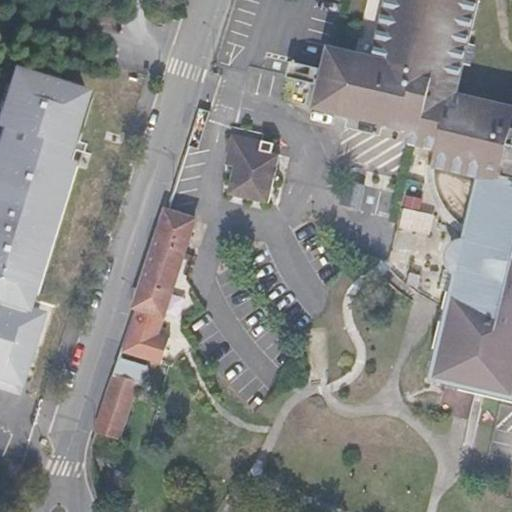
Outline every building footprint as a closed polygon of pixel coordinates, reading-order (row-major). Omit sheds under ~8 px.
[(511,110),(457,98),(479,0),(382,0),(368,61),(330,51),(325,74),(289,65),(285,83),(321,91),(316,112),(408,133),(406,147),(438,154),(434,170),(436,188),(441,202),(448,215),(454,222),(461,228),(470,234),(468,247),(464,246),(459,248),(455,251),(458,255),(456,264),(454,266),(451,266),(455,273),(461,276),(456,297),(449,295),(442,327),(450,328),(444,353),(436,350),(433,367),(441,368),(437,381),(479,390),(477,396),(511,404),(511,110)] [(0,383),(17,389),(42,311),(24,305),(30,287),(35,289),(79,151),(69,147),(88,89),(10,64),(0,93),(0,125),(1,125),(0,127),(0,383)] [(264,154),(266,145),(235,139),(228,167),(236,168),(228,197),(270,206),(283,158),(264,154)] [(165,319),(196,223),(166,213),(136,310),(165,319)] [(120,441),(138,387),(143,389),(149,369),(121,360),(98,432),(120,441)]
